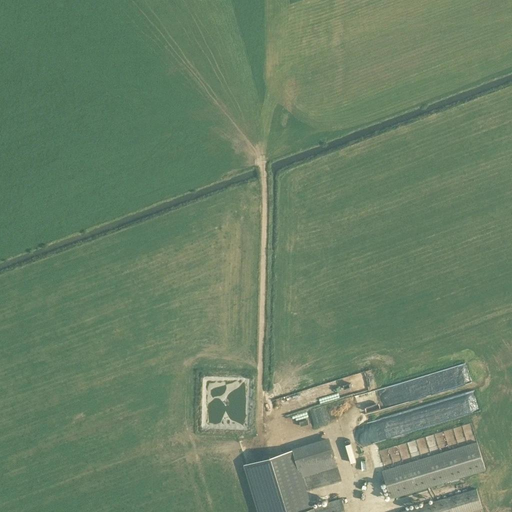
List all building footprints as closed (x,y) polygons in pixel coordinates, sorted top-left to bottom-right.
[(375,385),(371,370),(341,378),(345,394),(375,385)] [(295,415),(298,427),(309,424),(309,423),(323,419),(324,424),(334,421),(332,409),(327,410),(326,407),(320,408),(321,413),(302,418),(301,413),(295,415)] [(345,511),(341,498),(313,507),(308,492),(342,481),(337,466),(329,437),(289,449),(243,462),(258,511),(345,511)] [(382,471),(390,498),(485,469),(477,442),(382,471)] [(476,489),(399,511),(469,511),(482,508),(476,489)]
